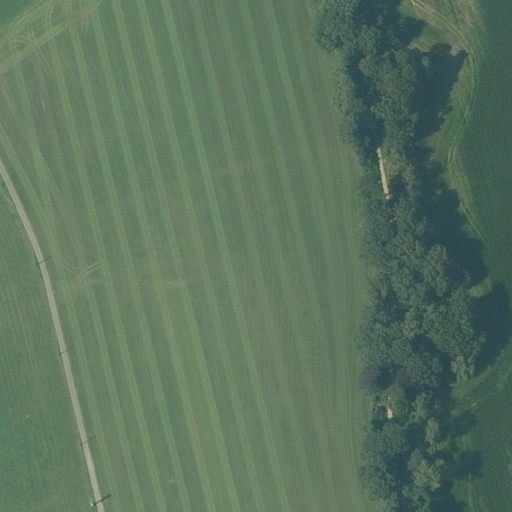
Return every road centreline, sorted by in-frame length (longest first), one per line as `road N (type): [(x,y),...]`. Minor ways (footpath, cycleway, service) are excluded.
road 1 (track): [(346,0),(391,212),(390,422),(405,511)]
road 2 (residential): [(102,511),(48,278),(0,164)]
